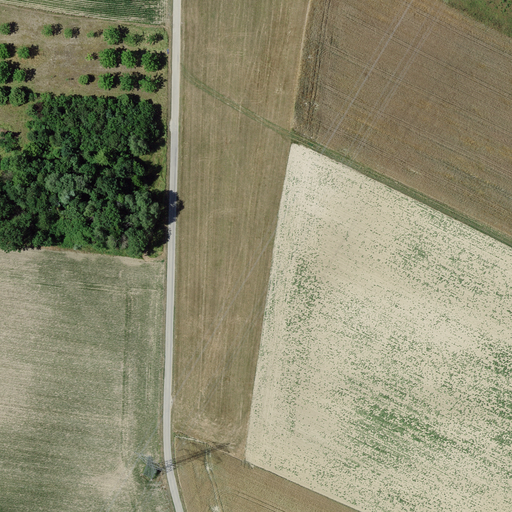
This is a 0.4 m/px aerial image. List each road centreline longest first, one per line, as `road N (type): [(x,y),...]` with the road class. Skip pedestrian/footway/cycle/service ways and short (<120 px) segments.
road 1 (track): [(177,0),(167,448),(180,511)]
road 2 (track): [(175,73),(511,242)]
